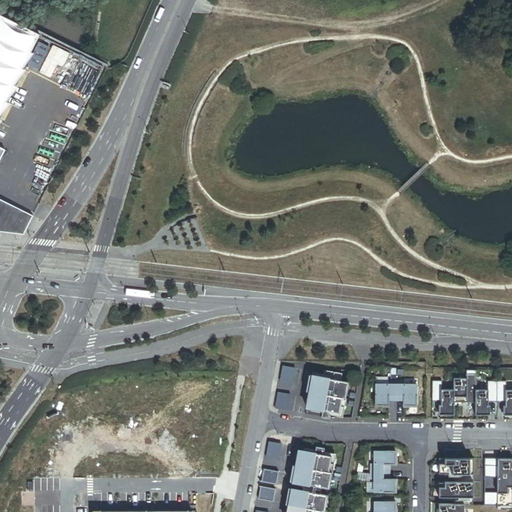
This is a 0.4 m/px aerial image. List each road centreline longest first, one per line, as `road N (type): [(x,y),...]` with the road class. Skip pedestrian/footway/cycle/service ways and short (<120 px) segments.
road 1 (unclassified): [(277,306),(511,334)]
road 2 (secondary): [(126,132),(13,283)]
road 3 (unclassified): [(58,343),(140,334),(224,309)]
road 4 (secondary): [(87,291),(126,132)]
road 5 (residential): [(418,435),(256,421)]
road 6 (secondary): [(126,132),(180,0)]
road 7 (unclassified): [(224,309),(87,291)]
